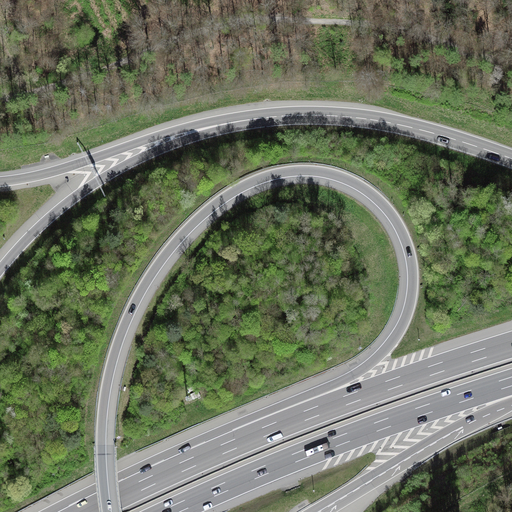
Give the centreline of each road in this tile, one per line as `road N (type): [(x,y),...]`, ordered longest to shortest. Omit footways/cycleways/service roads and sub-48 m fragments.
road 1 (motorway): [(107,511),(102,416),(129,313),(189,226),(248,183),(302,170),(363,188),(399,226),(412,284),(405,318),(381,353),(236,442)]
road 2 (track): [(511,61),(405,30),(255,19),(0,102)]
road 3 (motorway): [(169,511),(314,450),(511,381)]
road 4 (motorway): [(262,117),(120,167),(62,205),(0,269)]
road 5 (motorway): [(511,344),(236,442)]
road 6 (motorway): [(262,117),(195,124),(0,181)]
road 7 (motorway): [(511,158),(374,120),(262,117)]
road 8 (motorway): [(317,511),(511,403)]
road 9 (motorway): [(236,442),(86,511)]
